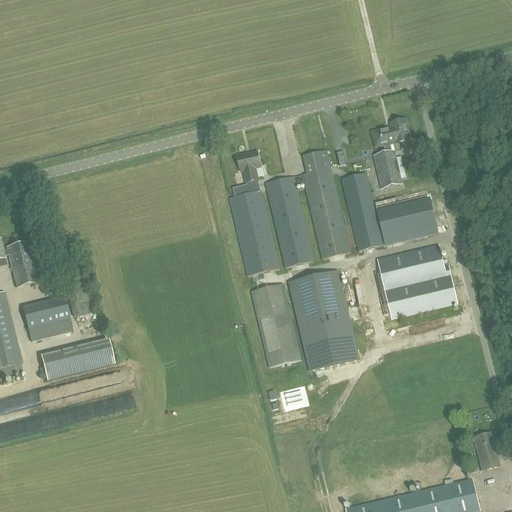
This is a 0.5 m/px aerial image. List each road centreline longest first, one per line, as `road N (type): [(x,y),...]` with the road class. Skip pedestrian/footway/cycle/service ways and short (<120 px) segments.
road 1 (tertiary): [(0,187),(511,57)]
road 2 (unknown): [(423,79),(511,452)]
